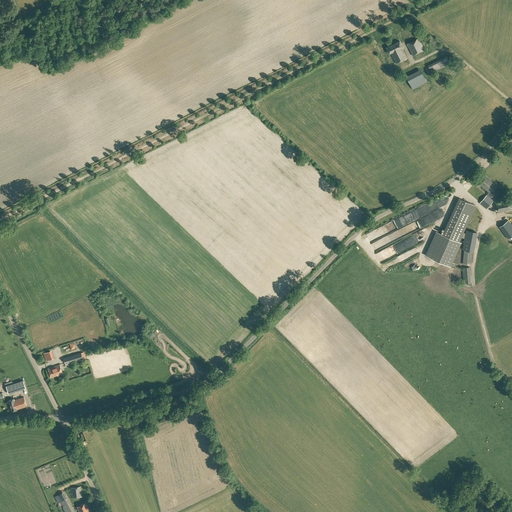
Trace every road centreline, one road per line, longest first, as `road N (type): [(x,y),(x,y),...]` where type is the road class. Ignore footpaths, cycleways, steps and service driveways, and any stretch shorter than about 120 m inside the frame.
road 1 (unclassified): [(64,419),(205,382),(363,228),(458,176),(511,115)]
road 2 (track): [(0,218),(426,3)]
road 3 (unclassified): [(64,419),(0,288)]
